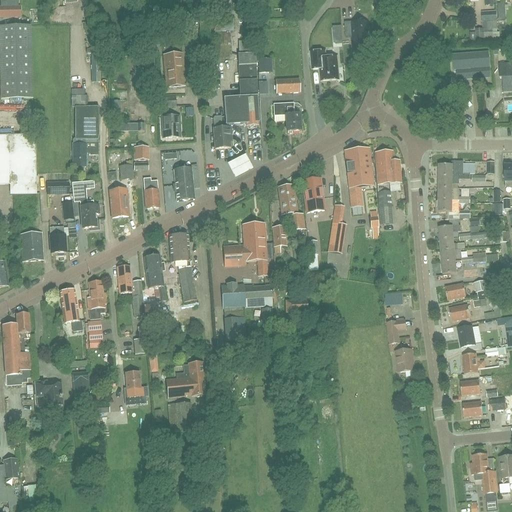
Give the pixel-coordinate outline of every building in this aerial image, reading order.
[(383,5),(374,5),(375,14),(384,14),(383,5)] [(200,40),(211,40),(210,17),(209,7),(199,8),(199,18),(200,40)] [(11,8),(0,8),(0,18),(11,18),(11,8)] [(497,33),(497,30),(496,13),(482,13),(483,32),(476,32),(476,41),(464,41),(464,45),(493,44),(498,44),(498,33),(497,33)] [(85,23),(84,23),(84,31),(91,49),(86,51),(86,54),(91,54),(91,82),(91,83),(92,83),(100,83),(100,54),(97,48),(88,23),(85,23)] [(368,34),(368,24),(352,25),(352,23),(344,23),(345,38),(352,38),(353,53),(370,52),(369,40),(370,40),(370,34),(368,34)] [(0,87),(0,101),(31,100),(30,28),(0,28),(0,87)] [(202,48),(203,48),(203,60),(218,60),(218,65),(224,65),(224,60),(231,59),(230,47),(231,47),(231,38),(230,38),(229,32),(215,33),(215,40),(202,41),(202,48)] [(259,124),(257,97),(255,55),(253,55),(253,42),(238,43),(239,56),(238,56),(240,98),(224,99),(225,126),(243,125),(243,127),(245,127),(245,128),(257,127),(257,124),(259,124)] [(326,58),(326,52),(311,53),(312,70),(320,70),(321,82),(337,80),(336,73),(338,72),(336,58),(326,58)] [(490,78),(488,53),(453,56),(454,71),(457,71),(458,81),(490,78)] [(185,87),(181,55),(163,57),(167,88),(185,87)] [(263,68),(276,68),(276,60),(262,60),(263,68)] [(511,64),(499,66),(500,79),(502,79),(503,93),(511,92),(511,64)] [(133,92),(130,92),(130,83),(124,82),(124,77),(117,77),(116,102),(133,102),(133,92)] [(299,79),(275,81),(276,95),(300,93),(299,79)] [(72,97),(71,97),(72,108),(75,108),(75,141),(73,141),(73,168),(78,168),(78,170),(84,170),(84,168),(86,168),(86,154),(90,154),(90,156),(98,156),(98,137),(99,137),(98,108),(88,108),(88,97),(85,97),(85,91),(85,90),(81,90),(80,90),(72,90),(72,97)] [(176,108),(176,98),(158,99),(159,109),(176,108)] [(274,117),(286,116),(287,133),(300,132),(299,115),(293,115),(293,108),(294,108),(293,104),(273,105),(274,117)] [(180,138),(179,117),(162,118),(163,139),(180,138)] [(214,118),(213,120),(214,129),(213,129),(215,150),(230,149),(229,138),(231,138),(230,128),(221,129),(221,117),(214,118)] [(10,137),(0,136),(0,184),(10,185),(10,195),(36,194),(36,174),(35,136),(32,136),(16,136),(16,130),(10,130),(10,137)] [(134,148),(134,161),(149,161),(149,148),(134,148)] [(346,174),(347,174),(350,200),(362,199),(361,187),(373,186),(369,149),(344,152),(346,164),(345,164),(346,174)] [(377,185),(401,183),(399,161),(394,161),(393,151),(375,153),(377,185)] [(250,156),(232,163),(237,178),(256,172),(250,156)] [(132,166),(131,162),(126,162),(127,167),(120,167),(121,181),(134,180),(132,166)] [(456,163),(452,163),(452,166),(438,166),(438,178),(469,178),(469,176),(470,176),(470,175),(463,175),(464,165),(463,165),(463,163),(456,163)] [(467,165),(467,175),(480,175),(480,165),(467,165)] [(191,166),(191,170),(174,171),(175,186),(173,186),(173,192),(175,192),(176,202),(194,201),(192,178),(198,178),(197,166),(191,166)] [(438,178),(438,189),(459,190),(459,189),(458,189),(458,185),(459,185),(459,180),(469,181),(469,178),(438,178)] [(143,180),(144,192),(146,210),(159,209),(158,191),(157,181),(151,182),(150,179),(143,180)] [(319,179),(311,181),(303,182),(307,213),(316,212),(324,211),(319,179)] [(98,221),(96,221),(95,215),(100,215),(99,207),(91,207),(91,202),(86,202),(86,196),(83,197),(82,190),(95,189),(94,182),(82,184),(72,185),(73,204),(79,203),(82,230),(89,229),(89,231),(99,230),(98,221)] [(69,183),(47,183),(47,196),(69,195),(69,183)] [(298,216),(298,213),(294,187),(278,189),(282,216),(290,214),(291,217),(289,217),(292,233),(305,231),(303,215),(298,216)] [(459,198),(459,190),(438,189),(438,201),(452,201),(458,201),(470,201),(470,198),(459,198)] [(128,217),(125,191),(109,192),(112,219),(128,217)] [(378,193),(381,226),(393,225),(390,192),(378,193)] [(452,201),(438,201),(438,213),(457,213),(457,207),(452,207),(452,201)] [(63,221),(74,220),(72,203),(61,204),(63,221)] [(334,206),(332,224),(341,225),(344,207),(334,206)] [(370,230),(372,230),(373,238),(378,237),(378,229),(379,229),(377,217),(377,211),(370,212),(371,218),(369,218),(370,230)] [(470,219),(470,211),(465,212),(459,212),(459,220),(470,219)] [(244,246),(240,247),(223,248),(224,268),(245,266),(245,263),(257,262),(258,278),(268,277),(266,259),(273,258),(272,245),(266,246),(265,241),(265,233),(264,225),(242,226),(244,246)] [(439,229),(440,241),(453,239),(453,234),(460,233),(460,227),(439,229)] [(65,254),(64,237),(63,228),(49,229),(50,238),(49,238),(50,254),(65,254)] [(280,254),(279,247),(286,246),(285,228),(273,230),(274,248),(274,255),(280,254)] [(43,261),(41,233),(30,234),(33,262),(43,261)] [(33,262),(30,234),(20,235),(22,263),(33,262)] [(188,236),(169,237),(171,264),(177,263),(184,303),(196,301),(190,262),(188,236)] [(440,241),(441,252),(460,250),(465,250),(464,244),(458,245),(454,245),(453,239),(440,241)] [(441,252),(442,264),(462,262),(461,259),(461,256),(460,250),(441,252)] [(313,257),(314,271),(322,270),(321,256),(313,257)] [(160,257),(152,258),(156,289),(154,289),(156,303),(166,302),(162,272),(165,272),(164,264),(161,264),(160,257)] [(156,289),(152,258),(144,259),(148,290),(154,289),(156,289)] [(462,262),(442,264),(443,276),(457,274),(463,271),(462,265),(468,265),(467,258),(461,259),(462,262)] [(358,268),(374,269),(374,260),(358,259),(358,268)] [(0,288),(8,287),(4,264),(0,264),(0,288)] [(118,287),(119,295),(133,294),(132,286),(130,268),(117,269),(118,287)] [(464,271),(464,274),(464,278),(478,277),(477,271),(477,270),(464,271)] [(134,319),(145,318),(145,316),(142,297),(141,282),(133,282),(134,297),(132,298),(134,319)] [(476,294),(477,294),(478,300),(488,298),(487,292),(487,290),(491,289),(489,283),(486,283),(486,282),(474,284),(476,294)] [(90,321),(97,320),(95,292),(98,292),(98,283),(89,284),(90,299),(88,300),(89,313),(90,321)] [(95,292),(97,320),(100,320),(100,315),(104,314),(104,305),(107,305),(106,295),(104,295),(104,291),(103,291),(102,283),(98,283),(98,292),(95,292)] [(252,286),(244,286),(244,285),(221,287),(223,310),(246,309),(272,307),(271,287),(252,289),(252,286)] [(445,289),(448,302),(466,298),(463,285),(445,289)] [(67,292),(60,293),(64,324),(72,323),(74,333),(77,332),(83,331),(81,322),(79,322),(74,291),(67,292)] [(307,319),(307,314),(306,300),(284,302),(285,315),(299,314),(299,319),(307,319)] [(486,307),(485,300),(473,302),(474,309),(486,307)] [(449,310),(452,323),(470,320),(467,306),(449,310)] [(272,310),(261,311),(262,325),(273,324),(272,310)] [(16,326),(20,386),(21,386),(21,383),(27,382),(27,380),(33,379),(31,353),(24,353),(23,341),(30,340),(28,316),(16,316),(17,323),(15,323),(16,326)] [(500,327),(505,326),(509,348),(511,348),(511,317),(507,318),(498,320),(500,327)] [(238,319),(224,320),(225,336),(227,336),(227,342),(239,341),(238,319)] [(400,343),(399,331),(406,330),(405,321),(387,324),(390,345),(400,343)] [(89,343),(101,341),(100,322),(87,323),(89,343)] [(167,323),(167,331),(148,331),(148,346),(171,346),(171,341),(176,341),(176,323),(167,323)] [(16,326),(2,327),(6,377),(7,387),(20,386),(16,326)] [(458,330),(461,348),(475,346),(471,328),(458,330)] [(147,340),(138,340),(134,340),(135,356),(147,355),(147,340)] [(505,348),(497,349),(485,350),(486,358),(498,356),(506,355),(505,348)] [(415,371),(412,351),(397,353),(399,373),(415,371)] [(463,357),(464,375),(478,374),(476,355),(463,357)] [(204,381),(202,364),(182,366),(183,379),(166,381),(168,399),(187,397),(187,395),(191,394),(191,398),(205,396),(204,387),(201,387),(201,382),(204,381)] [(72,374),(73,385),(75,405),(89,404),(87,392),(88,392),(88,383),(87,374),(72,374)] [(127,390),(124,390),(125,400),(146,398),(148,398),(148,388),(140,389),(139,374),(125,375),(127,390)] [(37,407),(44,406),(45,407),(63,405),(60,386),(47,387),(46,382),(35,384),(37,407)] [(479,382),(460,384),(462,397),(480,395),(479,382)] [(498,398),(497,391),(486,392),(487,399),(498,398)] [(94,404),(102,403),(102,395),(93,396),(94,404)] [(505,400),(490,402),(491,412),(507,411),(505,400)] [(463,405),(464,419),(483,417),(481,403),(463,405)] [(109,405),(93,406),(93,415),(110,414),(109,405)] [(175,405),(168,405),(169,433),(177,433),(175,405)] [(486,456),(473,457),(473,464),(471,465),(472,476),(474,475),(474,482),(483,481),(485,495),(497,494),(495,473),(488,474),(486,456)] [(511,478),(511,457),(500,459),(502,480),(503,486),(509,485),(509,479),(511,478)] [(22,511),(16,460),(3,461),(4,466),(0,466),(0,502),(8,502),(8,511),(22,511)] [(171,470),(158,470),(158,480),(171,480),(171,470)]
